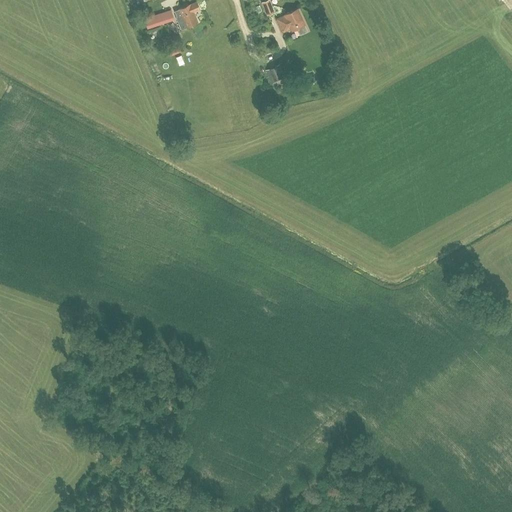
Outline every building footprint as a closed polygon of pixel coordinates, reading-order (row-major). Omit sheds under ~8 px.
[(275,12),(270,0),(267,0),(262,2),(267,15),(275,12)] [(178,9),(174,11),(177,16),(176,17),(178,21),(181,29),(185,27),(198,22),(193,12),(200,9),(196,2),(190,4),(178,9)] [(304,24),(297,8),(284,14),(284,15),(276,19),(282,32),(290,29),(291,30),(296,28),(300,35),(307,31),(304,24)] [(174,19),(171,10),(161,13),(144,18),(147,28),(164,23),(174,19)] [(172,44),(166,47),(170,55),(175,53),(172,44)] [(286,78),(280,64),(265,70),(271,84),(286,78)]
